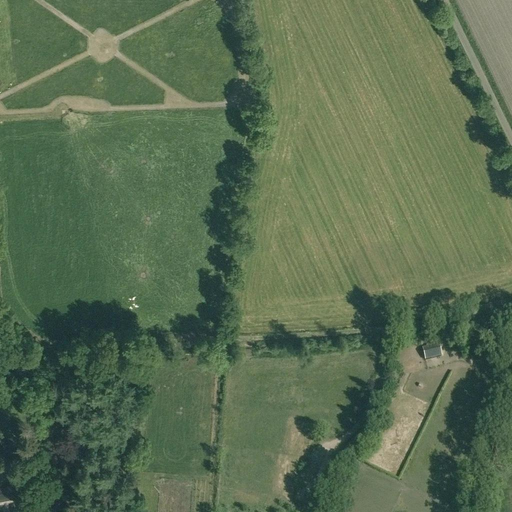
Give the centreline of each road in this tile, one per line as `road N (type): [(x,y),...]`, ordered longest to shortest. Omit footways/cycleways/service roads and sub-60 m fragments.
road 1 (track): [(0,343),(375,330),(511,300)]
road 2 (unclassified): [(511,139),(443,0)]
road 3 (unclassified): [(462,511),(481,436),(511,376)]
